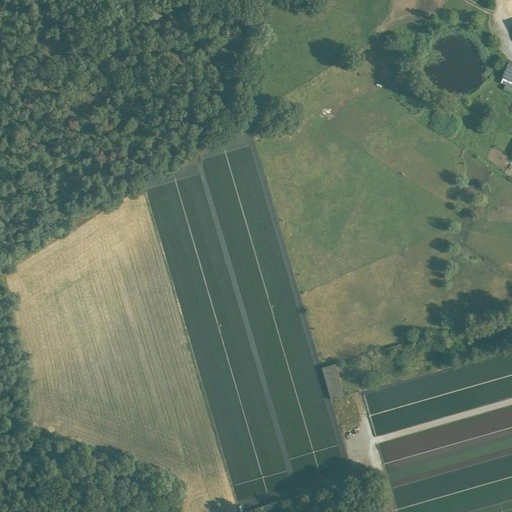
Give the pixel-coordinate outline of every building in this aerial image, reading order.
[(511,62),(510,61),(506,72),(503,78),(511,81),(511,62)] [(511,81),(503,78),(501,83),(511,87),(511,81)] [(263,183),(240,189),(269,314),(280,312),(282,317),(288,316),(290,322),(295,321),(263,183)] [(339,392),(340,397),(344,396),(339,364),(325,366),(330,393),(339,392)] [(328,443),(329,457),(339,456),(338,442),(328,443)]
